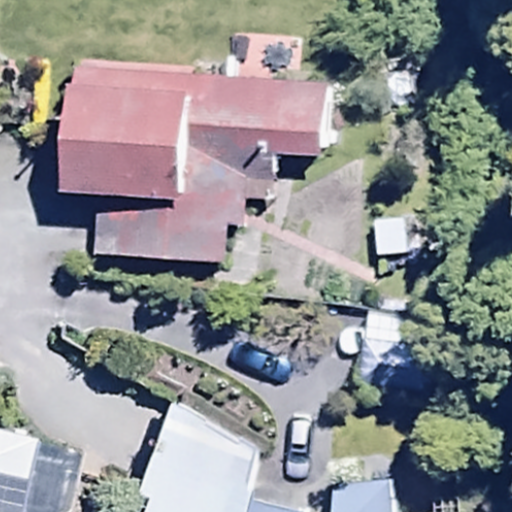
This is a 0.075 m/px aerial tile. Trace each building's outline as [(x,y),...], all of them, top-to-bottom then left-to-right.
[(335,93),(81,78),(73,207),(98,209),(95,267),(246,276),(250,211),(271,212),(274,171),(331,174),(335,93)] [(360,320),(360,400),(457,401),(457,320),(360,320)] [(257,459),(166,406),(132,503),(145,508),(143,511),(243,511),(245,506),(257,459)] [(0,511),(17,511),(33,450),(0,442),(0,511)] [(269,511),(245,506),(243,511),(392,511),(392,491),(336,493),(336,511),(269,511)]
